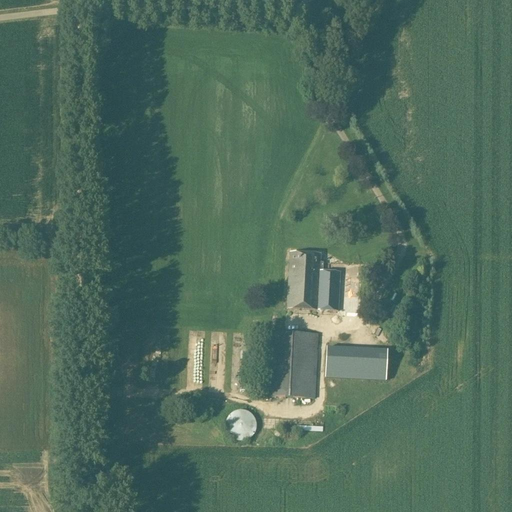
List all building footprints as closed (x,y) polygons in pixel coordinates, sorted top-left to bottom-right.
[(290,254),(287,310),(338,313),(340,273),(323,272),(323,264),(320,263),(320,255),(290,254)] [(347,281),(346,305),(346,307),(359,308),(359,305),(360,305),(361,281),(347,281)] [(266,333),(263,397),(315,400),(318,335),(276,333),(267,333),(266,333)] [(327,349),(325,379),(345,380),(347,350),(327,349)] [(174,399),(173,412),(193,413),(194,399),(174,399)] [(226,422),(225,426),(226,431),(228,436),(231,439),(235,442),(240,442),(245,442),(249,440),(253,437),(255,432),(256,427),(256,423),(253,418),(250,415),(246,412),(241,411),(236,412),(232,414),(228,417),(226,422)]
